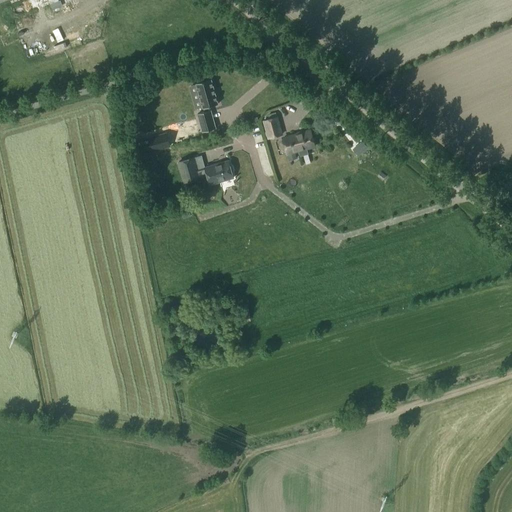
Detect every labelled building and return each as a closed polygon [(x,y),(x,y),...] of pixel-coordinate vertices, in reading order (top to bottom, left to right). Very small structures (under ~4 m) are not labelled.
[(48,38),(42,39),(43,49),(50,48),(48,38)] [(224,76),(225,89),(233,88),(232,72),(228,72),(228,68),(224,68),(225,76),(224,76)] [(217,104),(211,80),(208,80),(208,77),(197,80),(198,83),(196,84),(203,108),(204,108),(205,112),(197,114),(202,132),(215,128),(210,111),(209,111),(208,107),(217,104)] [(269,119),(264,120),(268,138),(282,134),(277,117),(269,119)] [(310,130),(283,138),(287,154),(288,154),(296,151),(314,146),(310,130)] [(165,134),(135,142),(138,154),(168,146),(165,134)] [(360,134),(354,141),(362,148),(368,141),(360,134)] [(297,157),(296,153),(296,151),(288,154),(289,160),(297,157)] [(193,158),(178,162),(184,183),(199,178),(207,176),(209,185),(233,178),(231,173),(232,171),(231,167),(230,166),(228,161),(204,167),(205,168),(197,170),(193,158)]
